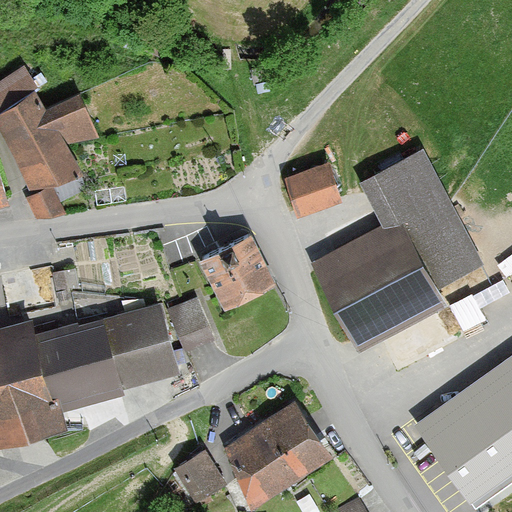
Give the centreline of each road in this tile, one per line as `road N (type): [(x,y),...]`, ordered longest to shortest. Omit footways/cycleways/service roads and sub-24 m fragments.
road 1 (unclassified): [(313,335),(282,241),(248,210),(0,232)]
road 2 (unclassified): [(0,496),(313,335)]
road 3 (unclassified): [(406,511),(343,412),(313,335)]
